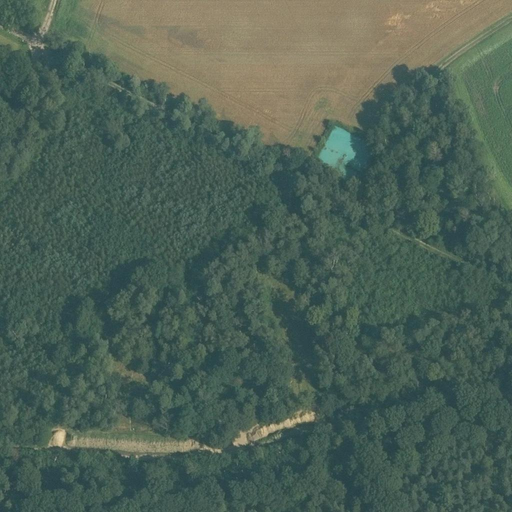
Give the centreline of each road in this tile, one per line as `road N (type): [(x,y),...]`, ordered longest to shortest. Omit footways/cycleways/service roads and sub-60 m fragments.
road 1 (track): [(37,43),(360,211)]
road 2 (unclassified): [(0,449),(210,457),(327,427)]
road 3 (track): [(360,211),(376,177),(411,142),(431,80),(511,20)]
road 4 (track): [(511,287),(360,211)]
